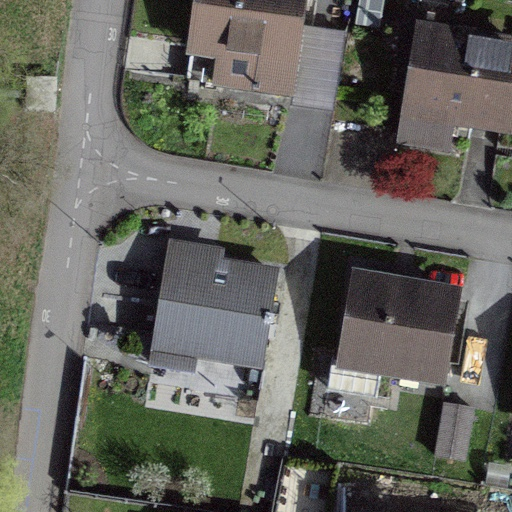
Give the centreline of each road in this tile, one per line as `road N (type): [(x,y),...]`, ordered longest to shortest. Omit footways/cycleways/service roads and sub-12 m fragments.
road 1 (residential): [(77,168),(511,244)]
road 2 (residential): [(27,511),(77,168)]
road 3 (residential): [(77,168),(97,0)]
